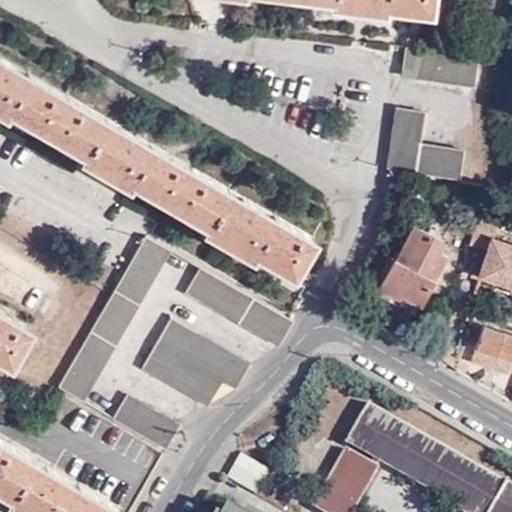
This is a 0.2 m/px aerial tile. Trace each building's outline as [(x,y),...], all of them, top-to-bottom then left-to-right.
[(429,11),(429,0),(330,0),(329,4),(383,11),(384,5),(429,11)] [(475,81),(481,53),(406,44),(406,48),(403,72),(475,81)] [(293,273),(315,234),(0,53),(0,108),(7,113),(9,108),(84,152),(82,156),(129,183),(132,179),(206,222),(204,226),(252,255),(255,250),(293,273)] [(399,103),(392,163),(463,172),(466,144),(423,138),(428,106),(399,103)] [(489,248),(500,215),(477,210),(468,242),(489,248)] [(439,249),(444,239),(416,225),(398,258),(394,257),(379,283),(398,293),(400,289),(422,300),(447,253),(439,249)] [(59,386),(84,400),(171,246),(147,232),(59,386)] [(511,240),(498,236),(492,253),(487,252),(481,271),(511,280),(511,240)] [(278,344),(294,318),(202,264),(187,290),(278,344)] [(0,356),(9,362),(31,327),(0,308),(0,356)] [(235,388),(249,363),(172,318),(143,365),(208,402),(222,380),(235,388)] [(511,330),(483,321),(471,356),(508,369),(511,358),(511,330)] [(113,416),(165,447),(178,424),(127,393),(113,416)] [(511,511),(511,484),(376,404),(355,442),(473,511),(511,511)] [(112,511),(116,505),(0,437),(0,488),(10,494),(7,499),(29,511),(112,511)] [(331,511),(358,511),(384,467),(352,448),(319,505),(331,511)] [(223,475),(250,491),(264,467),(237,451),(223,475)] [(243,511),(229,503),(224,511),(243,511)]
